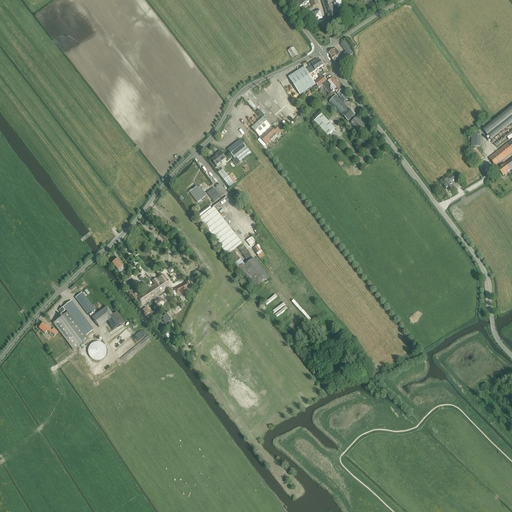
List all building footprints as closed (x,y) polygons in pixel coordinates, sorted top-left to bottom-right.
[(328,19),(328,20),(330,27),(343,23),(341,15),(339,12),(336,13),(334,5),(332,0),(321,0),(324,8),(328,19)] [(313,13),(315,21),(323,19),(321,11),(313,13)] [(349,57),(353,54),(349,49),(350,48),(345,42),(340,45),(346,53),(341,56),(336,49),(329,54),(332,58),(331,58),(334,62),(336,60),(341,68),(351,61),(349,57)] [(288,52),(292,59),(298,56),(294,48),(288,52)] [(310,68),(306,71),(309,76),(323,66),(319,60),(318,61),(317,60),(311,64),(310,64),(308,65),(310,68)] [(316,86),(309,76),(306,71),(305,71),(304,68),(289,78),(293,85),(300,96),(316,86)] [(333,92),(334,91),(340,87),(333,79),(328,83),(323,76),(314,83),(318,89),(322,86),(329,95),(333,92)] [(345,93),(340,87),(334,91),(340,98),(340,99),(344,104),(348,101),(343,94),(345,93)] [(361,130),(364,128),(357,119),(356,119),(354,116),(355,116),(336,97),(329,103),(348,122),(349,121),(355,129),(354,130),(358,134),(361,131),(361,130)] [(496,147),(511,133),(511,107),(483,131),(496,147)] [(259,110),(257,112),(263,118),(265,116),(259,110)] [(314,122),(328,137),(336,129),(322,115),(314,122)] [(262,119),(251,129),(260,138),(260,139),(258,141),(264,148),(266,146),(267,146),(278,135),(278,136),(281,133),(277,128),(274,131),(262,119)] [(479,148),(480,136),(472,135),(471,147),(479,148)] [(241,140),(227,150),(234,159),(238,164),(252,154),(241,140)] [(495,167),(511,153),(511,141),(489,159),(495,167)] [(480,162),(483,159),(476,150),(472,153),(480,162)] [(217,168),(226,160),(221,152),(217,155),(218,156),(211,161),(217,168)] [(503,176),(511,169),(511,159),(498,170),(503,176)] [(218,173),(230,188),(234,184),(235,184),(237,183),(231,175),(229,177),(223,170),(218,173)] [(450,183),(455,179),(453,176),(448,179),(442,184),(449,192),(455,188),(450,183)] [(203,191),(203,190),(203,189),(202,189),(201,189),(200,188),(198,188),(197,188),(192,192),(200,202),(207,197),(203,191)] [(220,196),(214,189),(208,194),(213,201),(220,196)] [(242,205),(229,189),(227,191),(240,207),(242,205)] [(228,256),(242,244),(214,208),(199,220),(228,256)] [(252,247),(257,242),(253,236),(247,241),(252,247)] [(253,248),(261,259),(267,256),(259,244),(253,248)] [(242,245),(238,248),(247,260),(251,257),(242,245)] [(234,252),(229,257),(239,270),(239,271),(254,290),(257,287),(259,290),(268,282),(266,280),(269,278),(254,259),(245,266),(234,252)] [(117,271),(122,267),(117,260),(112,264),(117,271)] [(282,281),(292,273),(290,271),(280,279),(282,281)] [(124,277),(123,283),(140,308),(171,287),(163,276),(158,279),(158,278),(153,282),(155,285),(151,288),(148,284),(145,286),(148,290),(137,298),(134,294),(136,292),(130,284),(128,282),(131,279),(124,277)] [(175,298),(193,289),(189,282),(173,290),(174,291),(172,293),(175,298)] [(88,316),(95,312),(81,294),(75,299),(88,316)] [(159,300),(154,303),(155,308),(156,309),(162,309),(163,309),(164,304),(164,303),(159,300)] [(61,314),(65,311),(67,314),(54,324),(74,351),(88,340),(85,337),(93,331),(71,302),(59,311),(61,314)] [(116,313),(113,316),(107,307),(92,318),(99,328),(107,322),(112,331),(123,323),(116,313)] [(171,320),(166,314),(162,317),(167,323),(171,320)] [(53,338),(57,333),(53,329),(52,331),(43,324),(38,329),(44,334),(47,332),(50,334),(49,335),(53,338)] [(105,346),(104,345),(102,344),(101,343),(100,343),(98,342),(97,342),(95,343),(94,343),(92,344),(91,345),(90,346),(89,347),(88,348),(88,350),(88,352),(88,353),(88,355),(89,356),(90,357),(91,359),(92,359),(94,360),(95,361),(97,361),(98,361),(100,360),(101,360),(103,359),(104,358),(105,357),(106,355),(106,354),(106,352),(106,351),(106,349),(105,348),(105,346)] [(330,369),(336,377),(343,372),(337,364),(330,369)]
